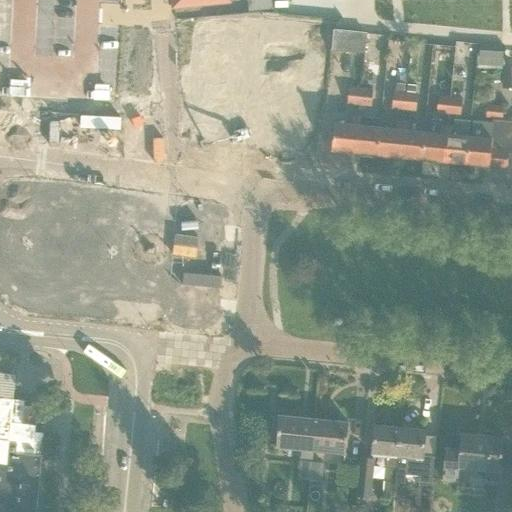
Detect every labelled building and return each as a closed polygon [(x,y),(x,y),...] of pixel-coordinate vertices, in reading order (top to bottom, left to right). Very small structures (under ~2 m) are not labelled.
[(171,0),(173,9),(230,4),(229,0),(171,0)] [(247,1),(248,13),(272,11),(271,0),(251,0),(251,1),(247,1)] [(318,16),(342,18),(343,5),(319,3),(318,16)] [(196,27),(186,136),(228,140),(231,140),(231,141),(233,141),(233,140),(251,142),(251,143),(254,143),(254,142),(319,149),(331,29),(262,23),(262,26),(231,23),(230,31),(196,27)] [(332,51),(364,54),(366,34),(334,31),(332,51)] [(454,77),(460,41),(447,39),(440,74),(454,77)] [(503,58),(504,46),(480,44),(479,56),(503,58)] [(0,81),(8,81),(7,56),(0,56),(0,81)] [(511,66),(502,67),(503,88),(511,87),(511,66)] [(405,93),(406,84),(397,83),(396,92),(405,93)] [(407,93),(416,94),(417,85),(408,84),(407,93)] [(347,105),(359,106),(360,90),(348,89),(347,105)] [(360,90),(359,106),(371,107),(372,92),(360,90)] [(393,110),(404,111),(406,96),(394,94),(393,110)] [(406,96),(404,111),(416,112),(417,97),(406,96)] [(437,114),(449,115),(451,99),(439,98),(437,114)] [(451,99),(449,115),(461,117),(463,101),(451,99)] [(495,108),(488,107),(487,119),(494,120),(495,108)] [(503,109),(495,108),(494,120),(490,167),(508,169),(509,154),(511,152),(511,121),(502,120),(503,109)] [(404,115),(403,123),(400,159),(422,161),(425,134),(413,132),(414,116),(404,115)] [(350,125),(335,124),(332,153),(355,155),(359,119),(351,118),(350,125)] [(359,119),(355,155),(378,157),(380,129),(381,121),(359,119)] [(448,128),(445,163),(467,165),(471,122),(454,121),(453,128),(448,128)] [(471,122),(467,165),(490,167),(494,124),(471,122)] [(396,130),(380,129),(378,157),(400,159),(403,123),(397,123),(396,130)] [(441,135),(425,134),(422,161),(445,163),(448,128),(441,127),(441,135)] [(0,511),(34,511),(39,474),(41,460),(41,456),(44,436),(36,435),(12,433),(15,402),(0,400),(0,511)] [(15,402),(12,433),(36,435),(39,410),(25,409),(25,403),(15,402)] [(298,478),(309,479),(311,463),(312,450),(316,421),(278,417),(278,419),(274,419),(273,433),(277,433),(276,447),(301,450),(298,478)] [(316,421),(312,450),(345,454),(348,424),(316,421)] [(375,426),(372,454),(388,456),(387,467),(386,466),(385,480),(395,481),(397,457),(400,429),(375,426)] [(397,457),(395,481),(405,482),(406,474),(419,475),(418,484),(431,485),(433,459),(423,457),(425,432),(400,429),(397,457)] [(445,450),(442,482),(457,483),(459,469),(487,472),(486,481),(498,482),(498,480),(511,481),(511,457),(502,456),(503,439),(460,435),(459,451),(445,450)] [(357,497),(371,498),(375,458),(361,457),(357,497)] [(311,463),(309,479),(321,480),(323,464),(311,463)]
